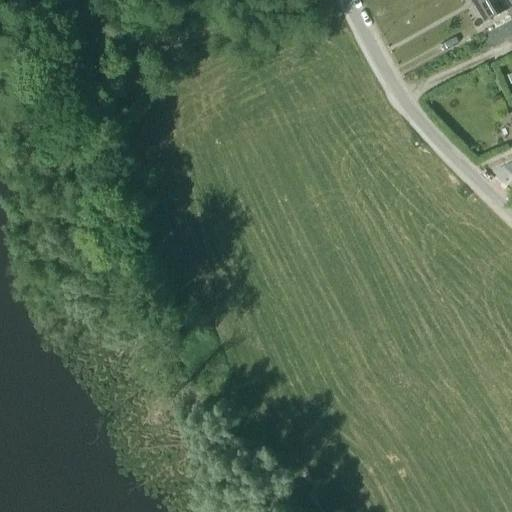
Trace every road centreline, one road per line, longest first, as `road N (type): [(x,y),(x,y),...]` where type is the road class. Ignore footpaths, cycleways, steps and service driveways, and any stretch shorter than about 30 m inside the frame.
road 1 (residential): [(511,210),(390,85),(347,0)]
road 2 (track): [(301,0),(184,49),(144,45),(71,0)]
